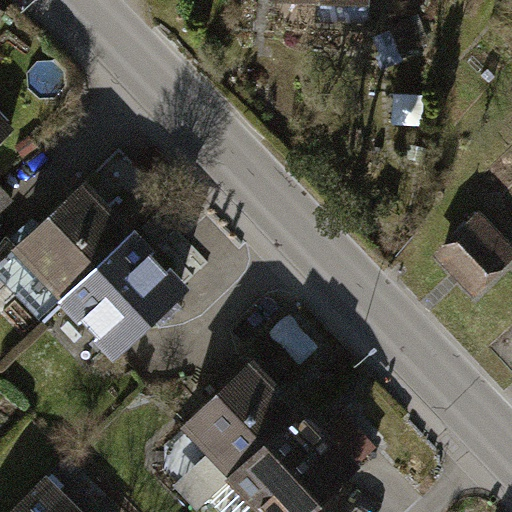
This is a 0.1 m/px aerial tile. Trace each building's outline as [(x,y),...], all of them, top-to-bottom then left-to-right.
[(362,31),(363,0),(263,0),(262,26),(362,31)] [(0,156),(9,148),(0,139),(0,156)] [(54,336),(129,266),(82,216),(7,286),(54,336)] [(511,248),(480,216),(442,252),(475,288),(511,252),(511,248)] [(129,266),(54,336),(105,389),(179,319),(129,266)] [(227,511),(231,511),(297,455),(246,397),(178,455),(227,511)] [(297,455),(231,511),(341,511),(344,510),(297,455)]
